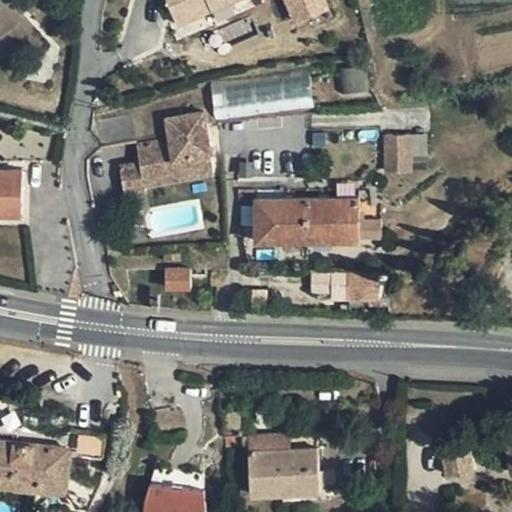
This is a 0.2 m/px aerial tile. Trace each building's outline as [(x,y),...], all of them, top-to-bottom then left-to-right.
[(168,0),(176,16),(191,9),(193,12),(210,4),(209,1),(211,0),(226,0),(228,2),(233,0),(168,0)] [(210,4),(213,9),(228,2),(226,0),(211,0),(209,1),(210,4)] [(179,24),(213,9),(210,4),(193,12),(191,9),(176,16),(179,24)] [(313,110),(310,74),(211,83),(214,118),(313,110)] [(511,90),(500,94),(505,112),(511,109),(511,90)] [(129,104),(94,113),(101,141),(135,135),(129,104)] [(211,171),(202,110),(166,115),(169,135),(136,141),(137,146),(139,159),(143,181),(211,171)] [(383,135),(384,172),(419,171),(417,134),(383,135)] [(143,181),(139,159),(118,162),(123,187),(142,186),(143,186),(143,181)] [(22,171),(0,170),(0,213),(21,213),(22,171)] [(308,198),(309,240),(359,239),(359,197),(308,198)] [(309,240),(308,198),(256,199),(257,241),(309,240)] [(368,235),(383,235),(381,205),(366,206),(368,235)] [(191,270),(167,269),(167,288),(191,288),(191,270)] [(372,295),(372,273),(352,273),(353,295),(372,295)] [(320,490),(317,433),(250,436),(253,493),(320,490)] [(77,454),(101,455),(102,436),(78,435),(77,454)] [(0,481),(67,489),(71,446),(0,439),(0,481)] [(470,448),(442,454),(446,475),(475,469),(470,448)] [(436,477),(446,475),(442,454),(432,457),(436,477)] [(153,484),(151,498),(206,496),(204,480),(153,484)] [(91,511),(99,492),(67,489),(65,505),(72,511),(91,511)] [(208,511),(206,496),(151,498),(150,511),(208,511)]
